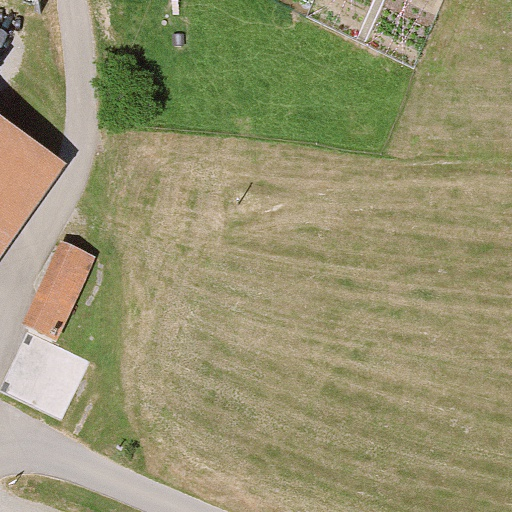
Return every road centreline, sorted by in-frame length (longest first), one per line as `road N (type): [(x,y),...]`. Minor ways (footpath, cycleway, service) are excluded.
road 1 (unknown): [(76,0),(71,114),(27,245),(0,369)]
road 2 (unclassified): [(0,435),(190,511)]
